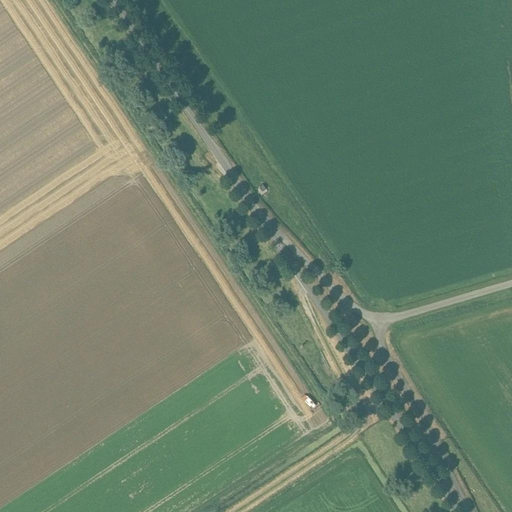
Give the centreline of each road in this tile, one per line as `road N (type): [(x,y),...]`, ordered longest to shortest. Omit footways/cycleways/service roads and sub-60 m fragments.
road 1 (unclassified): [(467,511),(276,236)]
road 2 (track): [(241,511),(365,430),(303,283)]
road 3 (unclassified): [(276,236),(119,0)]
road 4 (unclassified): [(469,511),(379,326)]
road 5 (unclassified): [(379,326),(511,286)]
road 6 (unclassified): [(379,326),(276,236)]
